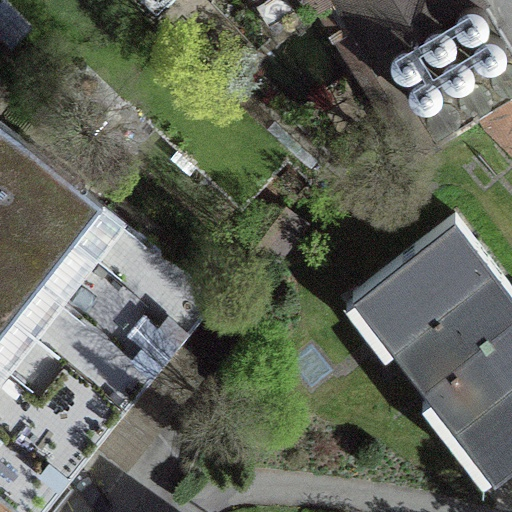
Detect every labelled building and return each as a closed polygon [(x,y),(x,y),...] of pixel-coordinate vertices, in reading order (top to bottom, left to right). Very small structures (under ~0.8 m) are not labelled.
[(290,0),(297,14),(316,3),(321,0),(290,0)] [(349,0),(321,0),(316,3),(411,159),(437,141),(349,0)] [(511,48),(484,0),(349,0),(437,141),(511,95),(511,48)] [(511,105),(478,123),(511,185),(511,184),(511,105)] [(0,107),(0,511),(93,511),(255,309),(0,107)] [(511,470),(511,284),(458,212),(344,296),(487,489),(511,470)]
